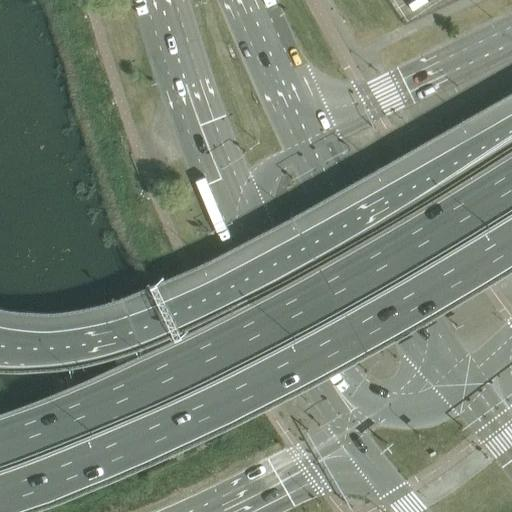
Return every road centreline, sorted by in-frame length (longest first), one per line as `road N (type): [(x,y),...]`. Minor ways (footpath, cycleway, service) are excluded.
road 1 (motorway): [(511,180),(261,325),(0,442)]
road 2 (motorway): [(0,498),(284,370),(511,239)]
road 3 (motorway): [(511,127),(134,330),(50,350),(0,344)]
road 4 (secondary): [(225,197),(267,296),(349,446)]
road 5 (secondary): [(468,375),(323,138)]
road 6 (tertiary): [(511,45),(323,138)]
road 7 (secondary): [(157,0),(225,197)]
road 8 (secondary): [(323,138),(264,0)]
road 9 (motorway): [(349,446),(468,375)]
road 10 (motorway): [(235,511),(349,446)]
